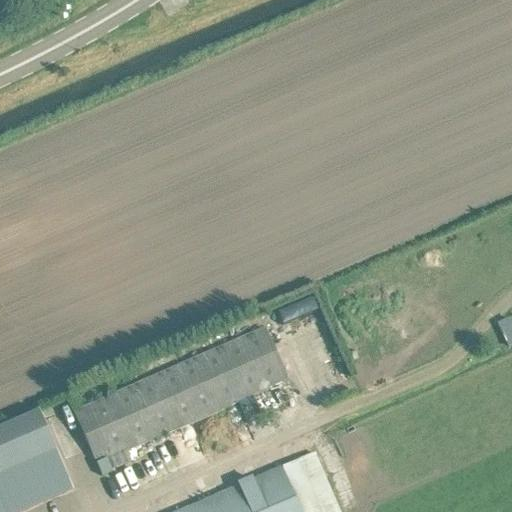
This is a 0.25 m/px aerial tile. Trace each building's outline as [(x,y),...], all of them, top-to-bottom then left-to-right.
[(511,319),(510,316),(497,322),(509,346),(511,344),(511,319)] [(105,461),(287,381),(264,329),(73,413),(96,465),(105,461)] [(40,415),(0,432),(0,511),(33,511),(74,495),(40,415)] [(105,461),(96,465),(102,477),(111,473),(110,471),(105,461)] [(321,511),(299,461),(180,511),(321,511)]
